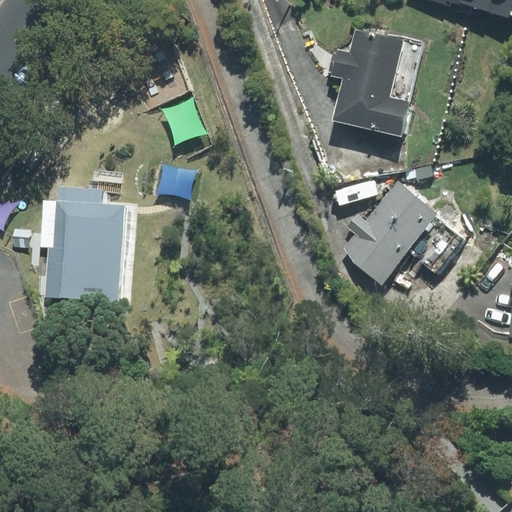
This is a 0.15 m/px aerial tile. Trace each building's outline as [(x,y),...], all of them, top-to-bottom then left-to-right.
[(511,0),(444,0),(511,21),(511,0)] [(395,100),(410,38),(360,27),(338,123),(408,139),(416,105),(395,100)] [(390,195),(389,181),(348,184),(350,199),(390,195)] [(444,218),(402,182),(368,222),(361,216),(350,229),(357,234),(343,252),(385,287),(444,218)] [(133,191),(61,186),(48,300),(127,303),(133,191)]
